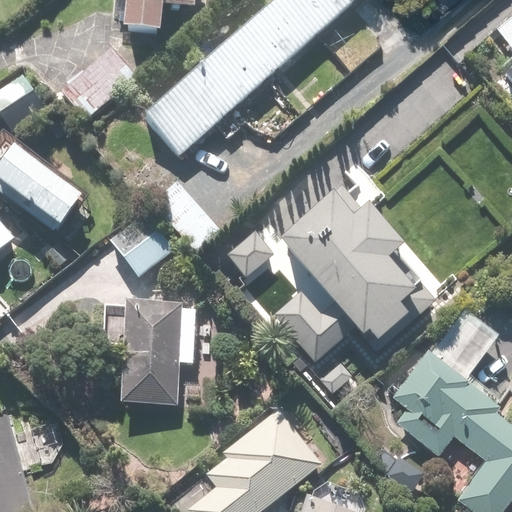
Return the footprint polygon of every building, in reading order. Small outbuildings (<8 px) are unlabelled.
[(166,34),(169,7),(196,10),(196,0),(114,0),(115,1),(133,3),(130,30),(166,34)] [(283,0),(149,119),(183,157),(359,0),(283,0)] [(64,93),(88,121),(139,78),(115,50),(64,93)] [(0,91),(0,111),(15,134),(48,112),(24,76),(0,91)] [(88,194),(23,147),(0,178),(0,189),(61,233),(88,194)] [(224,235),(181,184),(156,205),(200,256),(224,235)] [(342,196),(289,241),(341,302),(324,316),(305,293),(278,316),(318,363),(362,326),(370,336),(376,331),(384,340),(416,314),(408,304),(423,291),(396,258),(411,245),(377,205),(361,218),(342,196)] [(113,242),(142,279),(176,252),(147,215),(113,242)] [(0,217),(0,254),(18,239),(0,217)] [(232,259),(250,279),(277,255),(259,236),(232,259)] [(186,310),(186,304),(131,301),(125,403),(180,406),(183,363),(196,364),(199,310),(186,310)] [(504,408),(434,354),(399,399),(413,410),(401,426),(441,457),(456,437),(489,462),(460,500),(474,511),(505,511),(511,503),(511,423),(499,414),(504,408)] [(192,511),(265,511),(324,465),(280,411),(228,454),(233,459),(211,476),(221,489),(193,511),(192,511)] [(0,511),(28,511),(37,510),(13,417),(0,420),(0,511)] [(306,511),(356,511),(311,498),(306,511)]
